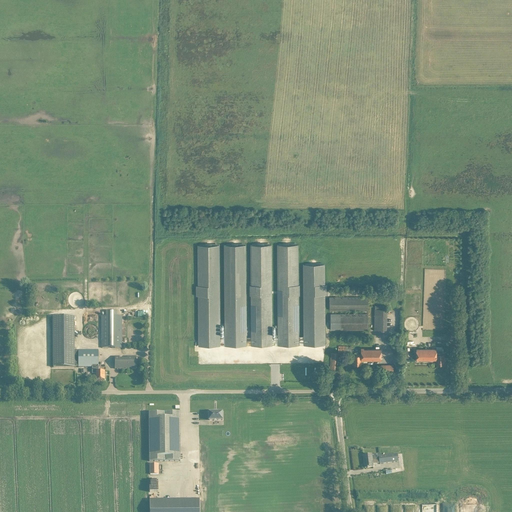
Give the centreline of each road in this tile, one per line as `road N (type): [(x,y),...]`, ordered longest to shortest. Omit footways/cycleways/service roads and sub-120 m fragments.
road 1 (unclassified): [(0,395),(339,394)]
road 2 (unclassified): [(339,394),(511,395)]
